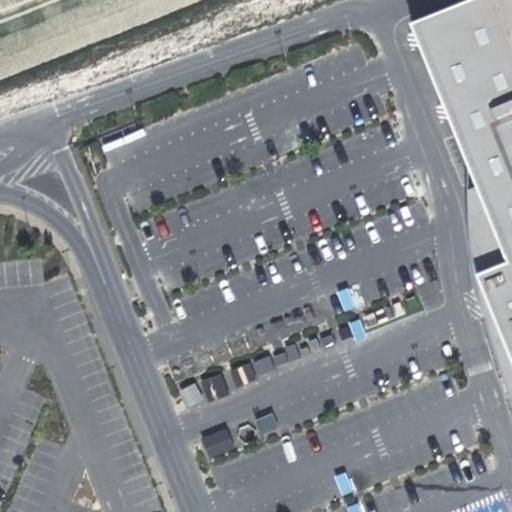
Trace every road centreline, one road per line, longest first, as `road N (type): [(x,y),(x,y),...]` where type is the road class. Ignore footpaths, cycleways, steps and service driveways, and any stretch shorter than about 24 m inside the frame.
road 1 (unclassified): [(511,453),(456,289),(444,199),(368,8),(49,118)]
road 2 (unclassified): [(201,511),(96,243)]
